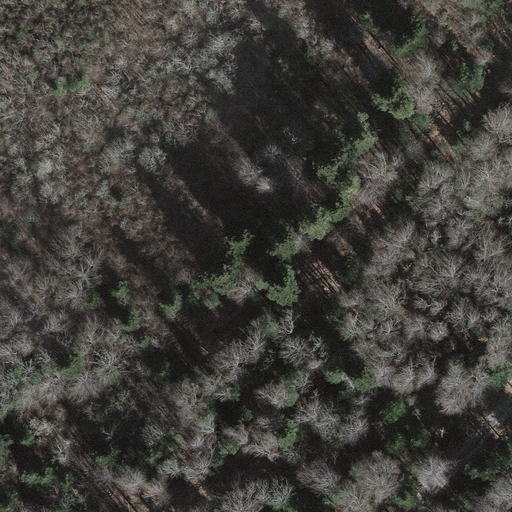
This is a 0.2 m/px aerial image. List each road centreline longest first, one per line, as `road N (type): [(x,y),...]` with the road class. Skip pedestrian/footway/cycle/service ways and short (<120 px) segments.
road 1 (track): [(0,158),(282,0)]
road 2 (track): [(224,511),(370,430),(454,409),(511,407)]
road 3 (track): [(511,411),(411,511)]
